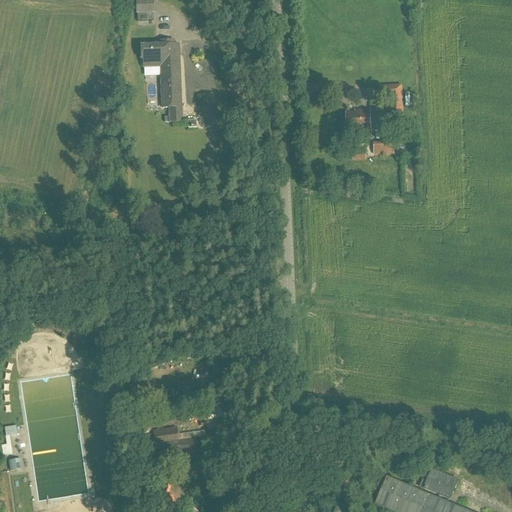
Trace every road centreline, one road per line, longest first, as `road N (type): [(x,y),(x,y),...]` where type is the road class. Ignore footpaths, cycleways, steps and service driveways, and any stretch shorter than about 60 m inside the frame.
road 1 (tertiary): [(301,511),(277,0)]
road 2 (unknown): [(292,296),(242,283),(223,257),(212,110),(191,34)]
